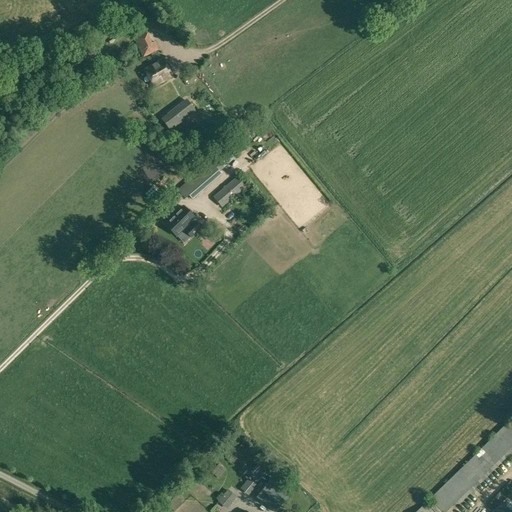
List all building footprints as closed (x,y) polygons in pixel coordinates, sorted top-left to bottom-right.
[(143,57),(159,49),(155,41),(150,44),(144,31),(133,37),(143,57)] [(153,87),(173,76),(164,58),(144,69),(153,87)] [(186,99),(161,119),(171,131),(196,111),(186,99)] [(210,162),(204,167),(214,179),(220,174),(210,162)] [(214,179),(204,167),(203,167),(176,190),(184,199),(188,195),(192,199),(215,180),(214,179)] [(236,176),(232,181),(213,197),(222,208),(246,187),(236,176)] [(191,220),(193,217),(183,207),(168,222),(179,232),(184,227),(186,229),(185,229),(191,235),(199,227),(194,221),(193,222),(191,220)] [(443,511),(446,511),(511,447),(511,426),(511,427),(507,423),(430,499),(443,511)] [(511,460),(505,457),(501,467),(510,471),(511,465),(511,460)] [(216,478),(225,469),(218,464),(211,472),(216,478)] [(241,489),(248,495),(255,486),(248,481),(241,489)] [(270,511),(273,511),(283,501),(265,486),(254,499),(270,511)] [(228,491),(222,498),(230,504),(236,498),(228,491)] [(174,511),(183,503),(175,495),(166,504),(174,511)] [(511,511),(511,502),(507,498),(503,503),(502,502),(491,511),(511,511)]
